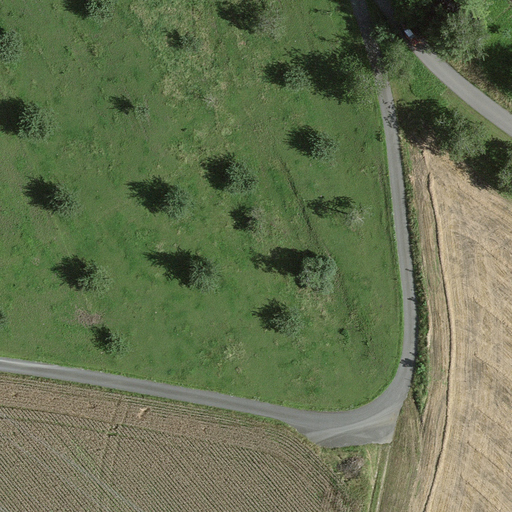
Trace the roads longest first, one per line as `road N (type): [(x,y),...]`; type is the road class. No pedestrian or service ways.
road 1 (unclassified): [(0,366),(320,427),(365,430),(394,417),(412,350),(409,240),(393,100),(357,0)]
road 2 (unclassified): [(382,0),(473,101),(511,128)]
